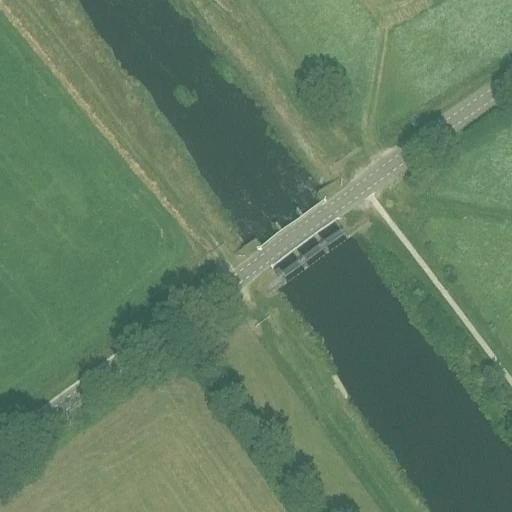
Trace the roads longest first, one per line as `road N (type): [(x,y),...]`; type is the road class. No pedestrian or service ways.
road 1 (tertiary): [(0,453),(345,196),(511,83)]
road 2 (track): [(236,277),(395,511)]
road 3 (track): [(362,184),(213,0)]
